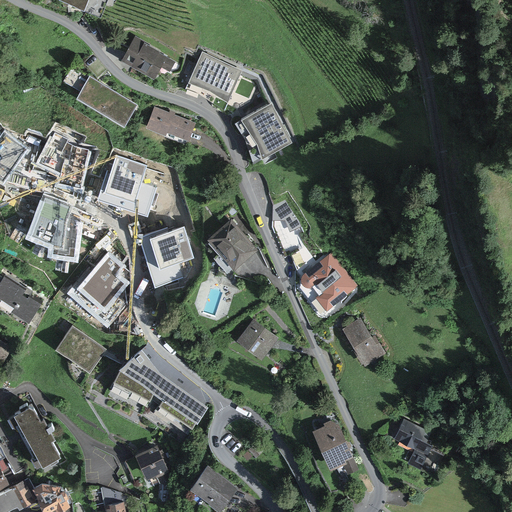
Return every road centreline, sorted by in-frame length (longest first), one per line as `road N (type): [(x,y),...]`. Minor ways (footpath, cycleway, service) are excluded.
road 1 (residential): [(14,0),(77,30),(134,84),(221,127),(376,477),(380,497),(372,511)]
road 2 (residential): [(319,511),(275,436),(240,410),(219,422),(215,443),(276,511)]
road 3 (residential): [(0,404),(25,389),(121,478)]
